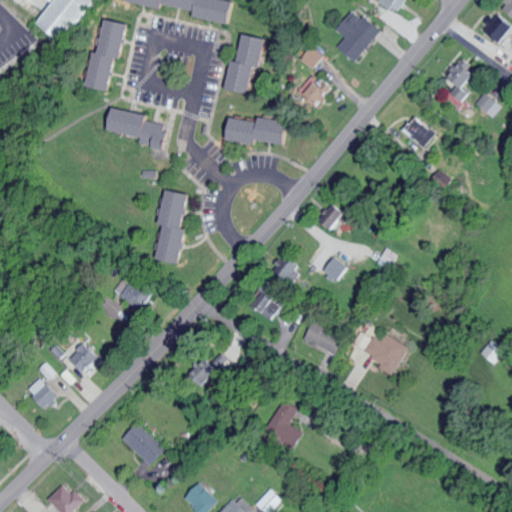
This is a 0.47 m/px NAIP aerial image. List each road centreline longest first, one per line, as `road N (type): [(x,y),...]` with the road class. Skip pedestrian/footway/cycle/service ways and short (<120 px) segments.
road 1 (tertiary): [(463,0),(205,304),(0,508)]
road 2 (residential): [(193,95),(144,83),(153,39),(202,51),(186,146),(230,186),(250,175),(279,178),(300,194)]
road 3 (residential): [(205,304),(511,491)]
